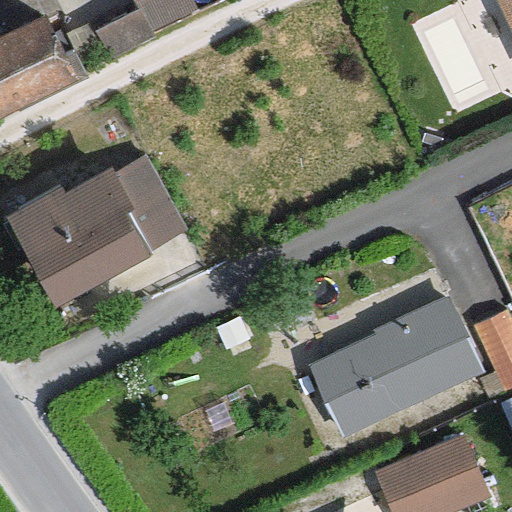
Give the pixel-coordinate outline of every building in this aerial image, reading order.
[(154,0),(113,22),(125,48),(167,27),(154,0)] [(57,7),(0,36),(0,99),(30,85),(34,94),(98,62),(85,37),(74,42),(57,7)] [(215,152),(174,174),(203,228),(245,205),(215,152)] [(136,195),(90,219),(70,184),(31,204),(72,278),(115,255),(121,265),(161,244),(136,195)] [(348,359),(344,351),(323,363),(355,430),(490,366),(453,297),(389,330),(392,338),(348,359)] [(492,319),(481,324),(509,385),(511,383),(511,321),(508,312),(492,319)] [(392,338),(389,330),(344,351),(348,359),(392,338)] [(458,442),(386,473),(403,511),(422,511),(478,488),(458,442)]
